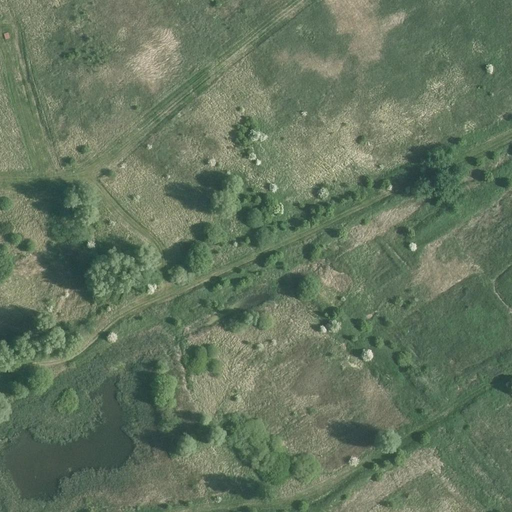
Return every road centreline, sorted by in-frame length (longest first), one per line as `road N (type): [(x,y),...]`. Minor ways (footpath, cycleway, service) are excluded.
road 1 (track): [(0,373),(511,130)]
road 2 (track): [(245,511),(336,479),(511,365)]
road 3 (track): [(179,292),(168,284),(153,242),(90,179),(0,184)]
